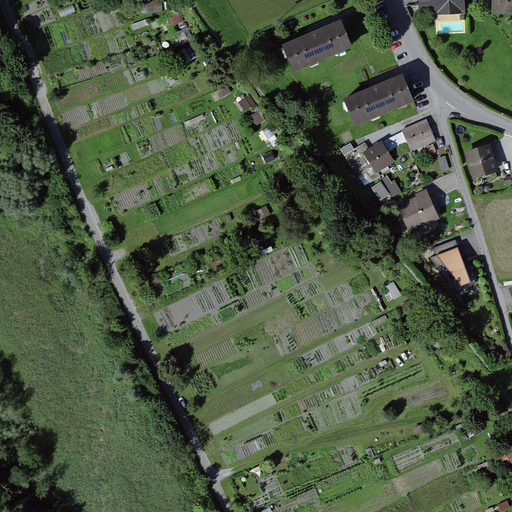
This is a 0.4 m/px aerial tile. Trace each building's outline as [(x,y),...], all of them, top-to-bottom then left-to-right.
[(466,0),(421,0),(422,8),(437,7),(437,13),(467,11),(466,0)] [(511,0),(496,0),(496,8),(511,8),(511,0)] [(352,45),(342,20),(315,32),(285,45),(296,69),(352,45)] [(411,92),(404,74),(370,88),(346,97),(356,121),(413,98),(411,92)] [(390,165),(397,161),(392,151),(409,142),(415,152),(440,138),(428,117),(405,129),(405,130),(386,141),(385,139),(370,147),(367,142),(348,153),(361,179),(370,174),(374,182),(384,176),(383,174),(392,169),(390,165)] [(490,143),(467,151),(476,178),(499,171),(497,164),(490,143)] [(452,169),(448,156),(441,158),(445,171),(452,169)] [(385,179),(389,185),(394,181),(391,175),(385,179)] [(389,185),(397,197),(405,192),(397,179),(394,181),(389,185)] [(384,181),(375,188),(384,201),(393,194),(384,181)] [(427,191),(399,205),(412,231),(440,217),(427,191)] [(400,208),(393,196),(384,201),(391,213),(400,208)] [(465,259),(461,246),(433,256),(459,289),(479,282),(470,257),(465,259)] [(506,355),(499,352),(495,362),(502,364),(506,355)]
